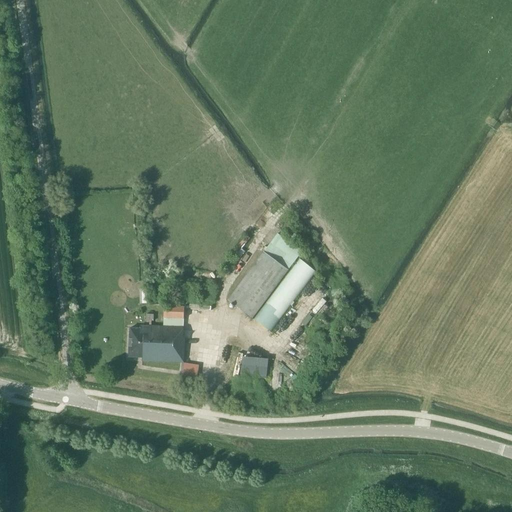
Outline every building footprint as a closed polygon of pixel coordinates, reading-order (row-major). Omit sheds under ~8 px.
[(302,252),(277,234),(227,300),(252,319),(302,252)] [(315,272),(298,259),(253,319),(270,332),(315,272)] [(232,265),(225,263),(221,273),(228,276),(232,265)] [(183,327),(184,308),(186,308),(187,301),(164,300),(164,306),(163,326),(149,326),(140,326),(140,329),(130,328),(129,339),(129,346),(128,357),(141,358),(141,361),(184,363),(185,338),(183,338),(183,327)] [(269,378),(270,361),(243,360),(242,377),(269,378)]
